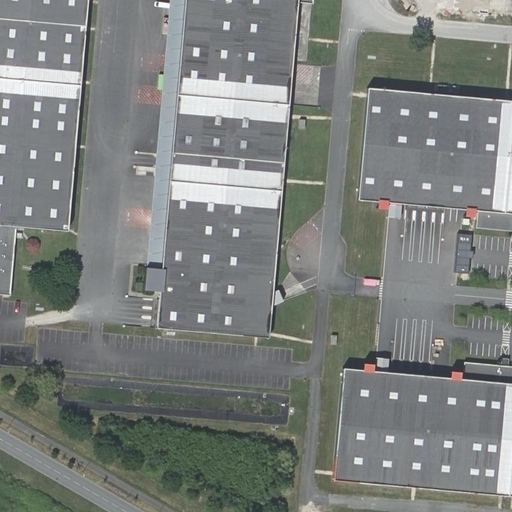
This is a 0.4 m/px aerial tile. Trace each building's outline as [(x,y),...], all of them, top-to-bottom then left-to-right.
[(68,228),(87,0),(0,0),(0,293),(10,294),(16,225),(68,228)] [(178,0),(151,322),(263,332),(291,0),(178,0)] [(511,99),(364,85),(353,197),(356,197),(373,199),(373,206),(382,206),(383,200),(461,207),(461,214),(470,214),(471,208),(476,209),(474,226),(511,230),(511,236),(511,99)] [(440,283),(459,284),(460,267),(442,265),(440,283)] [(358,368),(342,367),(339,366),(329,478),(511,495),(511,366),(507,365),(500,358),(500,365),(462,361),(461,377),(456,377),(457,370),(447,369),(445,376),(368,369),(369,362),(358,361),(358,368)]
